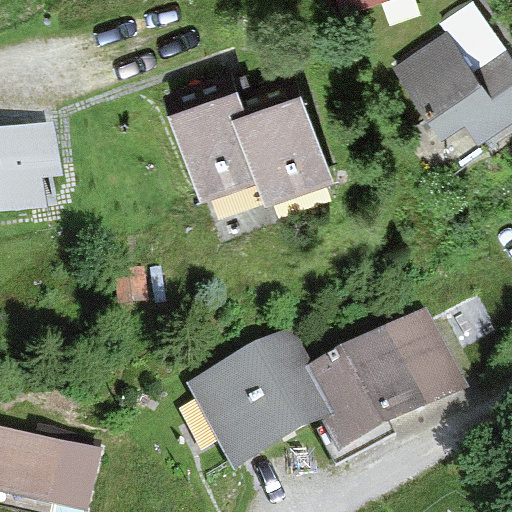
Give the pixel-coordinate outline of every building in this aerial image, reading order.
[(340,0),(344,10),(374,0),(340,0)] [(475,74),(450,34),(404,63),(444,126),(469,110),(479,127),(511,105),(511,60),(507,53),(475,74)] [(261,170),(240,105),(233,85),(174,104),(202,190),(261,170)] [(298,86),(240,105),(261,170),(269,194),(328,175),(298,86)] [(57,129),(0,137),(0,214),(69,204),(57,129)] [(421,319),(307,378),(326,416),(342,447),(457,387),(421,319)] [(238,462),(326,416),(307,378),(288,342),(199,388),(238,462)] [(68,444),(0,427),(0,489),(54,503),(68,444)]
